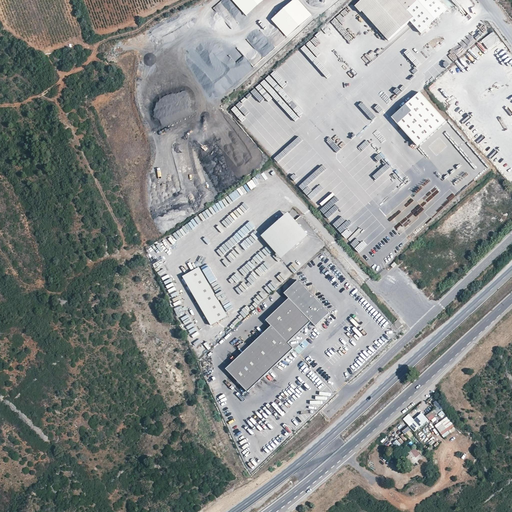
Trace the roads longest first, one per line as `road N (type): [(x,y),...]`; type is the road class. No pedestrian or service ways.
road 1 (primary): [(511,270),(234,511)]
road 2 (primary): [(267,511),(511,297)]
road 3 (unclassified): [(328,412),(511,236)]
road 4 (unknown): [(457,28),(407,41),(319,119),(315,141),(335,164)]
road 5 (unknown): [(334,377),(251,446),(227,399)]
road 6 (unknown): [(342,308),(256,399),(227,399)]
road 7 (unknown): [(377,213),(428,170),(387,115)]
